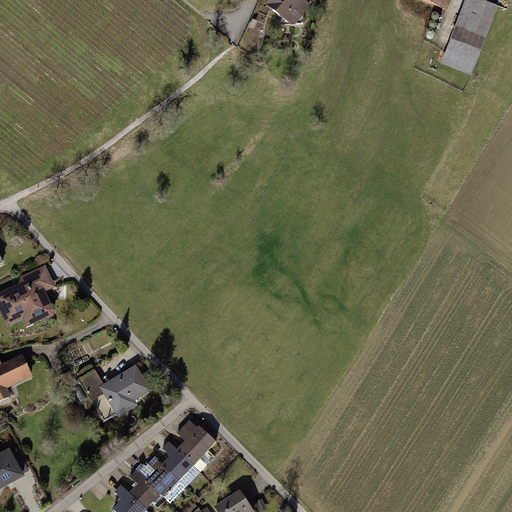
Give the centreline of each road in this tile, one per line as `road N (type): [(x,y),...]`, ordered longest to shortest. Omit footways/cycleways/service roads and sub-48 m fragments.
road 1 (residential): [(189,401),(7,203),(0,206)]
road 2 (residential): [(55,511),(189,401)]
road 3 (residential): [(300,511),(189,401)]
